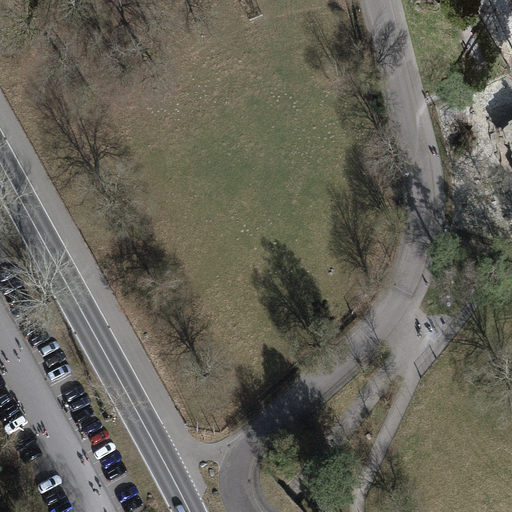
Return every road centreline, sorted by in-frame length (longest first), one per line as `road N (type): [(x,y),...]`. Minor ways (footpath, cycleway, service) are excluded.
road 1 (residential): [(245,511),(236,475),(250,444),(372,335),(418,250),(421,181),(378,0)]
road 2 (secondary): [(190,511),(0,163)]
